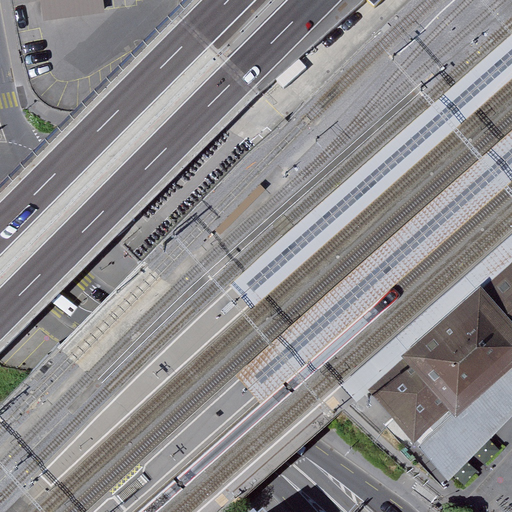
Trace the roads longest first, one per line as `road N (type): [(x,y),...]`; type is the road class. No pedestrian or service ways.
road 1 (motorway): [(0,315),(315,0)]
road 2 (secondary): [(385,511),(125,315),(49,238)]
road 3 (secondary): [(11,266),(308,511)]
road 4 (motorway): [(228,0),(0,228)]
